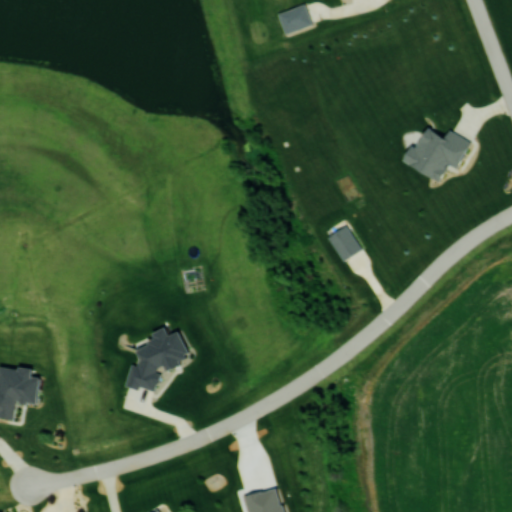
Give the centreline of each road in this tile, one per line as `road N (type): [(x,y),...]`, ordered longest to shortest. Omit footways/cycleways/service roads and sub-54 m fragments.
road 1 (residential): [(328,362),(210,431),(141,459),(32,483)]
road 2 (residential): [(511,212),(450,254),(328,362)]
